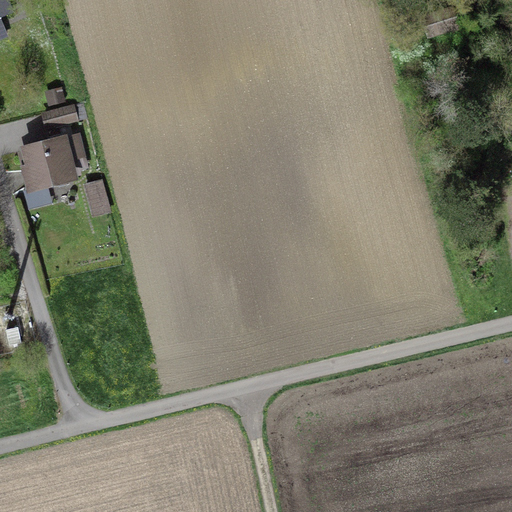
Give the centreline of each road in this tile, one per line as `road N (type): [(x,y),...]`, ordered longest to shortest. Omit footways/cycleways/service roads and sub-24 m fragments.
road 1 (unclassified): [(511,322),(79,431),(0,190)]
road 2 (track): [(243,390),(268,511)]
